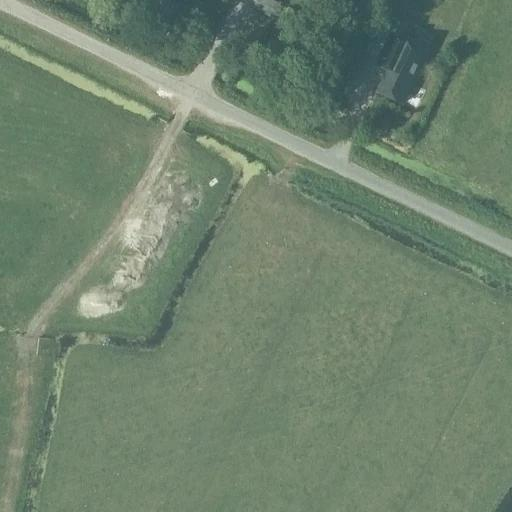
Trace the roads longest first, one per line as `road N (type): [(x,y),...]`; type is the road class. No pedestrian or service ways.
road 1 (tertiary): [(511,250),(0,4)]
road 2 (track): [(6,511),(33,332),(153,175),(191,96)]
